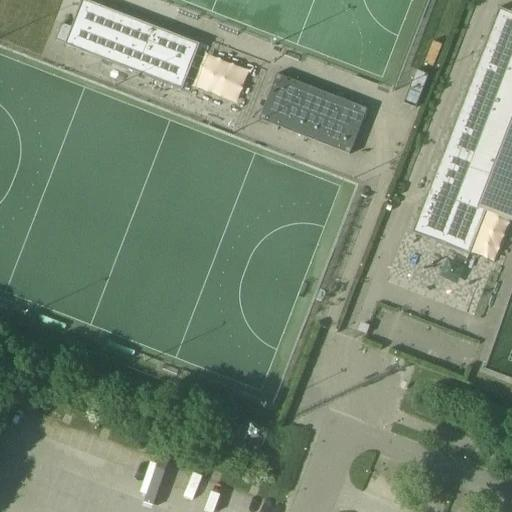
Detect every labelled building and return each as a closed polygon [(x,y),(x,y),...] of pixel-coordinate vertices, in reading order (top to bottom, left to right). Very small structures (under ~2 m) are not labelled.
[(83,0),(81,0),(64,46),(182,91),(200,45),(83,0)] [(511,143),(511,13),(510,13),(498,8),(412,233),(469,256),(487,209),(511,143)] [(228,109),(236,65),(200,59),(192,103),(228,109)] [(403,105),(415,110),(428,76),(416,71),(403,105)] [(367,111),(277,76),(259,121),(350,156),(367,111)] [(511,143),(487,209),(511,218),(511,143)]
